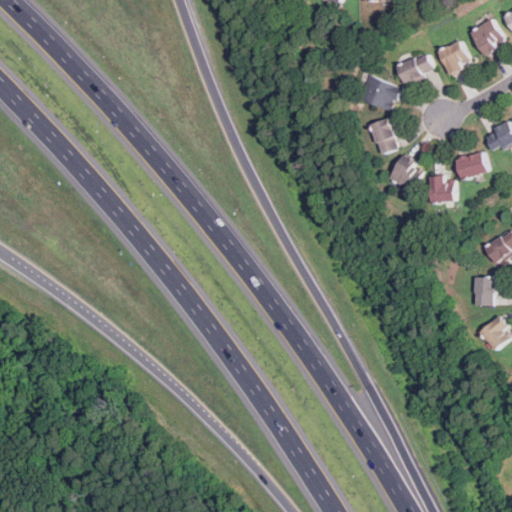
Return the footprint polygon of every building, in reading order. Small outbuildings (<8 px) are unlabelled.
[(509,43),(496,18),(474,30),(487,55),(509,43)] [(442,50),(453,74),(475,64),(464,40),(442,50)] [(438,72),(431,52),(400,64),(408,84),(438,72)] [(362,97),(393,111),(403,88),(373,74),(362,97)] [(374,123),(384,154),(401,149),(392,118),(374,123)] [(511,121),(488,135),(498,152),(511,143),(511,121)] [(491,172),(488,152),(460,157),(464,177),(491,172)] [(392,177),(415,191),(428,168),(406,155),(392,177)] [(434,176),(434,202),(459,202),(459,176),(434,176)] [(511,254),(511,229),(488,248),(500,263),(509,255),(510,256),(511,254)] [(478,305),(498,305),(498,277),(478,277),(478,305)] [(511,328),(503,316),(483,331),(498,351),(511,340),(511,328)]
